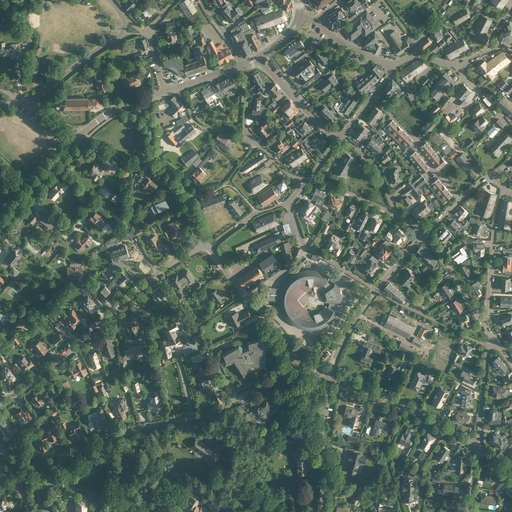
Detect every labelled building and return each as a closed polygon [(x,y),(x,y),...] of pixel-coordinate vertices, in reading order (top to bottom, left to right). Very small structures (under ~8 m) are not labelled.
[(128,0),(123,5),(129,11),(136,5),(130,0),(128,0)] [(184,0),(179,4),(187,17),(196,11),(189,0),(184,0)] [(290,2),(290,0),(266,0),(267,2),(273,2),(273,0),(278,0),(278,4),(280,4),(280,6),(282,6),(282,9),(292,9),(292,2),(290,2)] [(313,0),(314,1),(312,2),(318,10),(328,3),(331,1),(331,0),(313,0)] [(357,0),(349,0),(344,3),(351,12),(355,9),(357,12),(358,11),(358,12),(361,10),(360,9),(362,8),(360,5),(361,4),(357,0)] [(491,0),(491,1),(502,9),(508,0),(491,0)] [(225,2),(225,1),(221,4),(218,6),(221,10),(224,7),(225,5),(227,4),(225,2)] [(227,7),(225,5),(224,7),(225,8),(222,11),(223,13),(223,14),(226,17),(231,12),(227,7)] [(347,16),(342,8),(326,20),(330,26),(342,18),(343,20),(347,16)] [(233,10),(231,12),(226,17),(230,22),(240,14),(235,9),(233,10)] [(280,9),(273,12),(268,14),(272,25),(287,20),(283,11),(280,9)] [(456,25),(470,17),(466,9),(451,17),(456,25)] [(379,25),(367,10),(349,24),(351,26),(344,32),(351,41),(362,32),(365,37),(379,25)] [(354,12),(347,16),(350,20),(358,14),(355,11),(354,12)] [(268,14),(254,19),(259,32),(266,29),(265,28),(272,25),(268,14)] [(471,29),(469,33),(487,42),(490,35),(486,33),(492,19),(482,15),(476,26),(475,26),(473,30),(471,29)] [(342,18),(330,26),(335,32),(350,20),(347,16),(343,20),(342,18)] [(239,25),(245,21),(243,17),(236,21),(239,25)] [(250,47),(251,46),(254,51),(261,47),(254,33),(253,34),(251,31),(245,22),(239,26),(241,29),(248,43),(250,47)] [(177,35),(175,35),(175,31),(173,32),(173,28),(166,29),(167,34),(165,35),(166,41),(169,41),(169,42),(170,43),(171,44),(173,44),(174,43),(175,42),(176,41),(176,40),(177,40),(177,35)] [(248,43),(241,29),(236,31),(247,55),(252,53),(253,52),(253,51),(250,47),(249,47),(247,43),(248,43)] [(436,29),(430,35),(431,36),(431,37),(433,39),(434,38),(436,41),(443,34),(438,29),(437,30),(436,29)] [(395,30),(387,35),(394,46),(392,48),(398,55),(413,45),(409,36),(405,39),(402,41),(395,30)] [(247,55),(236,31),(231,34),(243,57),(247,55)] [(374,42),(375,42),(376,41),(380,37),(375,31),(366,38),(363,46),(371,50),(374,42)] [(505,31),(497,35),(500,41),(502,42),(509,39),(505,31)] [(27,43),(29,37),(23,35),(21,41),(27,43)] [(427,38),(418,45),(422,51),(429,45),(430,46),(429,47),(435,53),(440,48),(434,42),(433,44),(430,40),(430,39),(432,41),(433,41),(434,40),(430,36),(428,38),(427,38)] [(139,40),(142,50),(148,49),(144,38),(139,40)] [(303,51),(302,49),(305,47),(299,38),(284,49),(286,51),(285,52),(285,53),(286,56),(287,56),(289,55),(291,57),(297,53),(298,55),(296,56),(299,60),(306,54),(304,51),(303,51)] [(463,38),(453,43),(457,49),(459,53),(462,52),(468,48),(463,38)] [(437,43),(441,48),(446,43),(443,39),(438,43),(437,43)] [(215,47),(212,41),(208,42),(214,53),(213,53),(220,65),(225,63),(225,62),(229,60),(229,61),(233,58),(228,48),(226,46),(223,47),(222,44),(215,47)] [(20,43),(9,44),(9,48),(5,48),(4,42),(0,42),(0,54),(0,55),(0,57),(10,56),(10,57),(16,57),(15,54),(20,54),(20,43)] [(374,42),(371,50),(372,51),(378,54),(378,53),(379,54),(381,51),(380,50),(382,46),(376,43),(375,42),(374,42)] [(453,43),(444,49),(447,54),(456,49),(457,49),(453,43)] [(194,57),(199,71),(205,70),(207,69),(200,48),(192,50),(194,57)] [(456,49),(447,54),(450,60),(460,54),(459,53),(457,49),(456,49)] [(328,59),(321,50),(315,55),(322,64),(328,59)] [(494,64),(499,70),(511,61),(503,51),(491,60),(494,64)] [(180,58),(178,54),(162,61),(164,65),(169,67),(172,68),(173,69),(175,70),(177,72),(179,74),(181,73),(185,72),(182,65),(180,58)] [(199,71),(194,57),(188,59),(189,63),(193,74),(199,71)] [(294,71),(299,77),(300,77),(302,79),(301,79),(307,86),(322,74),(317,67),(316,68),(314,66),(315,65),(309,59),(294,71)] [(418,73),(427,66),(420,59),(409,66),(412,70),(416,74),(418,73)] [(494,64),(491,60),(486,63),(485,61),(477,66),(483,73),(494,64)] [(189,63),(182,65),(185,72),(186,76),(189,75),(193,74),(189,63)] [(499,70),(494,64),(483,73),(489,81),(495,76),(495,75),(498,73),(497,72),(499,70)] [(370,71),(371,71),(378,78),(384,73),(377,65),(370,71)] [(412,70),(409,66),(399,72),(402,77),(412,70)] [(416,74),(412,70),(402,77),(407,83),(412,79),(413,77),(416,74)] [(371,71),(368,74),(375,83),(379,80),(378,78),(371,71)] [(434,96),(451,76),(446,71),(441,76),(442,77),(437,83),(438,84),(431,92),(434,96)] [(262,81),(258,72),(251,76),(252,78),(252,79),(254,82),(255,85),(258,89),(255,91),(258,94),(261,92),(267,87),(262,81)] [(137,73),(125,77),(128,86),(140,82),(137,73)] [(333,74),(319,84),(325,91),(335,84),(336,86),(337,86),(339,84),(339,83),(338,82),(338,81),(333,74)] [(375,83),(368,74),(363,78),(371,87),(375,83)] [(421,82),(419,84),(422,87),(424,86),(424,85),(430,79),(427,76),(421,82)] [(456,81),(451,76),(434,96),(438,99),(451,85),(452,86),(456,81)] [(230,77),(219,82),(225,93),(232,90),(234,93),(238,91),(230,77)] [(368,89),(371,87),(363,78),(360,81),(368,89)] [(399,91),(401,88),(398,85),(399,85),(392,79),(386,85),(387,86),(388,85),(395,92),(397,89),(399,91)] [(368,89),(360,81),(359,80),(355,84),(364,93),(368,89)] [(503,89),(508,85),(503,80),(498,84),(503,89)] [(225,93),(219,82),(212,86),(217,97),(225,93)] [(282,91),(275,84),(273,84),(270,87),(270,88),(265,93),(268,96),(270,95),(273,99),(282,91)] [(464,84),(456,93),(462,99),(459,103),(462,106),(467,100),(465,99),(472,91),(464,84)] [(207,87),(208,88),(201,91),(207,103),(213,100),(214,102),(217,100),(215,98),(217,97),(212,86),(211,85),(209,86),(207,87)] [(388,85),(387,86),(384,89),(390,95),(392,93),(393,94),(395,92),(388,85)] [(342,91),(342,92),(344,93),(348,96),(347,97),(348,98),(344,104),(352,109),(358,101),(351,96),(350,96),(353,92),(347,88),(342,91)] [(511,102),(504,95),(496,105),(507,114),(511,108),(511,102)] [(97,98),(88,99),(88,97),(65,98),(65,100),(65,107),(65,109),(88,109),(88,107),(98,107),(100,105),(100,100),(97,98)] [(168,102),(173,106),(168,111),(175,118),(185,108),(178,101),(177,101),(173,97),(168,102)] [(267,103),(269,106),(270,108),(271,108),(272,107),(272,108),(277,104),(272,98),(267,103)] [(254,99),(253,109),(268,111),(268,108),(264,107),(262,106),(261,107),(260,107),(261,100),(254,99)] [(295,106),(290,100),(281,108),(286,113),(295,106)] [(334,106),(338,111),(338,112),(342,115),(344,112),(348,115),(352,109),(344,104),(342,102),(338,106),(335,104),(335,105),(334,106)] [(481,113),(485,110),(479,103),(472,110),(471,111),(475,116),(480,112),(481,113)] [(278,105),(277,104),(272,109),(275,112),(280,107),(279,106),(278,105)] [(299,111),(295,106),(286,113),(291,119),(299,111)] [(325,117),(330,110),(325,106),(320,112),(321,113),(320,114),(322,115),(322,114),(325,117)] [(332,109),(330,110),(325,117),(327,119),(327,120),(329,121),(330,121),(333,119),(335,121),(338,117),(336,115),(337,114),(334,110),(336,109),(334,107),(332,109)] [(375,107),(371,112),(378,118),(382,112),(375,107)] [(268,111),(253,109),(252,116),(255,117),(255,119),(260,120),(260,117),(260,113),(265,113),(268,111)] [(378,118),(371,112),(367,118),(373,123),(378,118)] [(447,118),(443,113),(440,116),(449,126),(452,123),(449,119),(450,118),(448,117),(447,118)] [(188,120),(185,116),(178,120),(176,121),(177,125),(181,124),(188,120)] [(429,133),(440,122),(435,117),(424,128),(429,133)] [(472,125),(478,132),(485,126),(484,125),(488,122),(483,117),(480,120),(479,119),(472,125)] [(266,118),(265,118),(262,121),(264,124),(257,130),(261,134),(268,127),(267,125),(270,122),(266,118)] [(499,119),(495,123),(501,129),(504,125),(505,125),(499,119)] [(299,131),(307,125),(305,121),(304,122),(303,120),(297,125),(294,127),(298,132),(299,131)] [(384,124),(382,126),(389,134),(397,125),(392,120),(386,126),(384,124)] [(445,122),(440,126),(450,137),(455,133),(445,122)] [(195,130),(190,125),(186,129),(183,126),(174,133),(173,131),(170,134),(168,132),(164,135),(166,137),(165,138),(172,146),(178,141),(181,144),(192,134),(193,136),(196,133),(195,132),(196,131),(195,130)] [(309,126),(307,125),(299,131),(303,136),(305,134),(308,132),(309,134),(312,131),(311,129),(311,127),(310,126),(309,126)] [(359,128),(358,130),(364,134),(365,133),(367,134),(369,131),(368,130),(368,129),(362,125),(361,125),(359,127),(359,128)] [(397,125),(389,134),(394,139),(403,130),(398,125),(397,125)] [(493,126),(487,132),(492,137),(498,131),(493,126)] [(268,127),(261,134),(265,138),(265,139),(274,130),(271,128),(270,129),(268,127)] [(366,136),(364,134),(358,130),(356,132),(356,131),(354,134),(354,135),(360,140),(362,137),(364,138),(366,136)] [(403,130),(394,139),(400,144),(408,135),(403,130)] [(489,147),(497,155),(511,139),(511,137),(504,131),(489,147)] [(222,134),(219,134),(213,141),(226,151),(232,143),(234,141),(230,138),(229,140),(222,134)] [(276,135),(275,136),(273,138),(274,139),(271,142),(276,148),(282,143),(276,136),(276,135)] [(325,143),(326,141),(324,139),(322,140),(321,138),(320,139),(317,136),(316,137),(314,135),(308,141),(312,145),(314,143),(320,148),(325,143)] [(413,141),(408,135),(400,144),(405,149),(413,141)] [(369,141),(366,144),(367,145),(366,146),(369,148),(369,147),(371,149),(376,143),(379,140),(377,138),(376,139),(373,136),(369,141)] [(376,143),(371,149),(373,151),(375,153),(376,153),(378,151),(380,153),(382,151),(380,149),(381,148),(381,147),(383,146),(381,143),(384,140),(382,138),(379,140),(376,143)] [(299,143),(295,139),(290,143),(294,147),(299,143)] [(465,144),(468,148),(474,142),(471,139),(465,144)] [(427,155),(433,150),(426,142),(420,147),(427,155)] [(282,143),(276,148),(281,154),(289,147),(286,145),(285,146),(282,143)] [(382,152),(384,155),(380,158),(384,163),(391,157),(389,155),(388,156),(386,154),(390,151),(390,150),(391,149),(389,146),(385,150),(382,152)] [(452,151),(448,146),(443,150),(446,155),(452,151)] [(301,148),(294,153),(300,162),(307,157),(301,148)] [(199,156),(193,149),(182,159),(187,166),(199,156)] [(454,149),(449,154),(452,158),(458,154),(454,149)] [(196,168),(196,169),(190,176),(195,181),(193,182),(196,184),(197,183),(198,183),(206,175),(199,168),(210,157),(212,159),(213,158),(215,159),(218,156),(212,150),(207,155),(209,156),(196,168)] [(433,150),(427,155),(434,163),(440,158),(439,157),(433,150)] [(410,156),(409,157),(416,165),(422,160),(415,151),(410,156)] [(335,171),(345,177),(356,158),(346,152),(335,171)] [(300,162),(294,153),(292,153),(286,157),(293,167),(300,162)] [(472,179),(479,173),(472,164),(474,162),(470,157),(468,159),(463,153),(456,159),(472,179)] [(103,161),(102,163),(100,166),(95,163),(94,165),(93,165),(92,166),(92,167),(87,175),(96,181),(104,169),(102,168),(104,164),(112,170),(117,162),(107,155),(105,158),(104,157),(104,158),(102,160),(103,161)] [(264,155),(255,160),(257,165),(266,159),(264,155)] [(361,157),(358,160),(365,166),(364,167),(365,168),(363,171),(366,174),(368,172),(370,173),(373,170),(371,168),(372,167),(369,164),(369,163),(361,156),(361,157)] [(440,158),(434,163),(434,164),(439,169),(447,163),(442,157),(440,158)] [(257,165),(255,160),(242,168),(245,173),(257,165)] [(423,173),(429,168),(422,160),(416,165),(423,173)] [(267,166),(264,162),(257,168),(259,172),(267,166)] [(118,177),(124,181),(131,171),(125,166),(118,177)] [(390,177),(400,174),(397,168),(388,171),(390,174),(389,174),(390,177)] [(412,179),(408,181),(405,184),(409,188),(403,192),(405,196),(411,191),(418,186),(419,188),(426,182),(427,181),(420,172),(413,177),(412,179)] [(400,174),(390,177),(391,180),(392,180),(394,185),(397,184),(396,183),(402,180),(400,174)] [(142,183),(140,186),(145,190),(148,186),(154,190),(157,186),(151,181),(145,176),(141,182),(142,183)] [(264,182),(260,176),(247,184),(253,193),(268,184),(266,181),(264,182)] [(432,183),(429,186),(428,186),(434,192),(442,184),(438,178),(432,183)] [(276,183),(282,190),(287,187),(282,179),(276,183)] [(68,186),(62,181),(60,183),(57,181),(53,186),(54,187),(48,194),(54,200),(62,191),(63,192),(68,186)] [(275,184),(271,187),(258,197),(264,206),(278,197),(276,194),(280,191),(275,184)] [(443,184),(442,184),(434,192),(439,198),(447,190),(448,190),(443,184)] [(418,186),(411,191),(416,198),(423,192),(419,188),(418,186)] [(314,192),(311,199),(316,201),(319,202),(323,204),(324,204),(324,203),(325,200),(326,199),(324,198),(324,200),(323,199),(325,193),(320,190),(318,189),(317,189),(316,189),(314,192)] [(447,190),(439,198),(443,203),(452,195),(447,190)] [(496,195),(485,191),(477,214),(489,218),(496,195)] [(222,195),(215,197),(218,205),(225,203),(222,195)] [(152,203),(154,205),(150,207),(154,214),(158,211),(158,212),(159,211),(160,213),(166,210),(165,208),(169,206),(165,199),(162,200),(161,198),(163,198),(162,196),(156,199),(156,201),(152,203)] [(333,207),(337,198),(331,196),(328,201),(325,200),(324,203),(324,204),(327,205),(329,206),(333,207)] [(407,206),(411,203),(407,196),(403,199),(407,206)] [(93,203),(87,197),(82,203),(88,208),(93,203)] [(218,205),(215,197),(208,200),(211,208),(218,205)] [(343,201),(337,198),(333,207),(336,209),(334,212),(337,214),(336,216),(339,218),(342,210),(340,209),(343,201)] [(511,214),(511,200),(502,199),(499,213),(511,214)] [(204,211),(211,208),(208,200),(201,203),(204,211)] [(226,205),(231,211),(238,206),(233,200),(226,205)] [(315,205),(308,200),(307,202),(306,202),(303,205),(311,210),(315,205)] [(105,205),(100,201),(96,206),(102,209),(105,205)] [(427,205),(424,202),(423,201),(411,211),(418,220),(419,219),(420,221),(423,219),(421,217),(423,216),(419,212),(427,205)] [(419,212),(423,216),(430,210),(429,208),(433,205),(431,202),(429,203),(427,205),(419,212)] [(303,205),(301,208),(302,209),(300,210),(307,216),(309,217),(313,212),(311,210),(303,205)] [(346,211),(343,216),(346,218),(347,217),(350,219),(356,209),(355,208),(355,206),(352,205),(351,205),(351,206),(349,205),(347,211),(346,211)] [(236,218),(243,213),(238,206),(231,211),(236,218)] [(465,217),(469,212),(461,206),(457,211),(454,215),(461,221),(464,218),(465,217)] [(355,219),(351,227),(356,229),(355,230),(360,232),(361,232),(361,231),(370,212),(365,209),(362,215),(360,215),(357,220),(355,219)] [(43,219),(46,215),(42,212),(40,215),(33,210),(26,218),(33,224),(36,221),(38,223),(42,218),(43,219)] [(92,214),(87,221),(95,227),(98,224),(101,227),(106,220),(96,211),(93,215),(92,214)] [(258,233),(279,224),(274,213),(253,222),(258,233)] [(511,216),(511,214),(499,213),(498,220),(497,226),(510,228),(511,216)] [(43,219),(42,218),(38,223),(48,231),(55,223),(46,215),(43,219)] [(180,228),(177,220),(176,220),(176,218),(171,219),(171,222),(168,223),(170,230),(180,228)] [(375,218),(370,229),(376,232),(381,221),(380,221),(380,220),(378,219),(378,220),(375,218)] [(453,220),(448,226),(454,231),(460,225),(456,222),(456,223),(455,222),(453,220)] [(286,233),(292,232),(289,222),(283,224),(286,233)] [(476,222),(472,232),(483,236),(485,230),(487,226),(476,222)] [(326,234),(330,225),(325,223),(321,231),(326,234)] [(444,226),(440,230),(448,238),(453,234),(444,226)] [(182,235),(180,228),(170,230),(172,238),(176,237),(176,240),(181,238),(181,236),(182,235)] [(394,238),(392,236),(388,232),(384,237),(389,241),(392,238),(398,244),(402,239),(403,240),(406,237),(398,229),(395,233),(397,235),(394,238)] [(448,238),(440,230),(436,235),(444,243),(448,238)] [(131,237),(129,232),(116,237),(117,242),(131,237)] [(80,237),(75,243),(81,250),(86,246),(91,240),(92,239),(91,238),(86,233),(84,236),(83,235),(80,238),(80,237)] [(161,245),(155,235),(146,240),(149,244),(155,254),(163,249),(160,245),(161,245)] [(262,242),(255,245),(258,252),(276,244),(280,242),(277,235),(262,242)] [(340,239),(340,238),(337,236),(337,237),(334,235),(332,237),(331,236),(329,239),(330,241),(326,248),(328,250),(329,249),(332,251),(339,238),(340,239)] [(106,247),(115,244),(113,238),(109,240),(110,241),(105,243),(104,244),(102,245),(103,248),(106,247)] [(340,239),(339,238),(332,251),(336,253),(335,254),(337,256),(344,245),(341,243),(343,240),(340,238),(340,239)] [(480,244),(477,243),(477,239),(474,239),(474,242),(471,242),(471,246),(474,247),(474,255),(483,255),(484,250),(484,244),(480,244)] [(93,244),(91,245),(94,250),(101,245),(98,241),(97,241),(96,240),(92,243),(93,244)] [(390,252),(392,250),(388,247),(390,244),(386,240),(381,245),(383,246),(380,249),(388,256),(391,252),(390,252)] [(25,245),(35,255),(36,253),(39,250),(28,241),(25,245)] [(292,258),(289,244),(290,244),(290,241),(280,244),(282,254),(281,254),(282,259),(285,259),(286,263),(290,262),(289,258),(292,258)] [(13,251),(4,260),(11,265),(22,254),(21,245),(12,246),(13,251)] [(125,245),(117,248),(121,260),(129,257),(125,245)] [(431,269),(438,261),(421,246),(414,254),(431,269)] [(362,249),(358,256),(361,259),(367,250),(366,249),(364,247),(362,249)] [(385,259),(388,256),(380,249),(378,247),(375,250),(377,251),(375,253),(376,254),(383,260),(385,259)] [(448,247),(442,253),(445,256),(451,251),(448,247)] [(117,248),(109,251),(113,263),(121,260),(117,248)] [(355,255),(353,253),(354,251),(350,249),(349,251),(345,258),(350,262),(352,263),(353,263),(354,263),(357,257),(355,255)] [(455,253),(451,256),(455,261),(455,260),(456,262),(459,260),(458,259),(461,257),(462,258),(466,255),(463,251),(462,252),(459,249),(455,253)] [(58,258),(63,262),(65,259),(61,255),(62,254),(60,253),(57,256),(58,258)] [(273,254),(268,257),(274,265),(278,262),(273,254)] [(268,257),(264,260),(270,268),(274,265),(268,257)] [(368,264),(361,259),(359,261),(365,266),(362,268),(371,276),(375,272),(374,272),(370,268),(371,267),(368,264)] [(264,260),(260,263),(265,271),(270,268),(264,260)] [(374,272),(379,266),(375,262),(374,263),(371,260),(368,264),(371,267),(370,268),(374,272)] [(502,270),(503,270),(507,271),(507,273),(511,273),(511,263),(504,263),(503,267),(502,267),(502,270)] [(469,269),(466,264),(460,268),(463,273),(465,276),(471,273),(469,270),(469,269)] [(67,267),(68,276),(82,275),(81,266),(67,267)] [(257,266),(252,269),(258,277),(263,274),(257,266)] [(13,268),(9,273),(14,277),(9,283),(13,285),(18,279),(15,276),(18,272),(13,268)] [(252,269),(248,272),(254,280),(258,277),(252,269)] [(340,290),(339,286),(338,284),(335,280),(330,284),(326,280),(330,276),(328,275),(327,274),(326,274),(324,273),(323,272),(322,272),(321,271),(320,271),(317,270),(315,269),(314,270),(313,269),(308,269),(306,269),(306,270),(304,270),(302,271),(300,271),(299,271),(298,272),(296,273),(294,274),(292,275),(292,276),(291,277),(290,277),(289,278),(288,279),(287,280),(287,281),(286,281),(286,282),(285,283),(282,289),(268,287),(267,299),(280,301),(281,304),(282,309),(282,310),(283,312),(284,313),(284,314),(285,316),(286,317),(287,319),(288,320),(290,322),(292,323),(294,325),(295,325),(297,326),(297,327),(299,328),(300,327),(301,328),(302,328),(304,329),(305,329),(306,329),(308,330),(314,330),(314,329),(315,329),(318,328),(320,328),(322,327),(324,326),(325,326),(326,325),(327,324),(328,324),(330,323),(331,322),(333,320),(334,319),(334,318),(335,317),(336,315),(337,313),(338,313),(338,311),(333,309),(335,304),(341,305),(342,301),(342,297),(342,296),(341,294),(341,292),(340,290)] [(5,278),(4,280),(0,276),(0,285),(1,284),(3,286),(11,276),(9,274),(4,270),(1,274),(5,278)] [(408,270),(403,275),(411,281),(415,276),(408,270)] [(182,275),(180,276),(185,283),(187,282),(188,283),(193,280),(187,271),(182,274),(182,275)] [(248,272),(243,275),(249,284),(254,280),(248,272)] [(120,277),(116,280),(122,287),(126,283),(125,282),(128,280),(122,274),(119,276),(120,277)] [(178,278),(176,275),(169,280),(176,291),(184,286),(183,285),(185,283),(180,276),(178,278)] [(243,275),(239,278),(244,287),(249,284),(243,275)] [(411,281),(403,275),(399,280),(406,286),(411,281)] [(478,280),(470,285),(477,296),(481,293),(478,289),(482,287),(478,280)] [(106,285),(103,281),(95,288),(100,293),(98,295),(102,299),(105,296),(110,292),(105,286),(106,285)] [(401,302),(405,305),(408,300),(405,297),(406,296),(389,282),(383,289),(392,297),(393,297),(400,302),(401,302)] [(435,298),(451,288),(447,282),(439,287),(442,292),(440,293),(439,291),(436,293),(436,294),(434,295),(435,298)] [(80,287),(82,289),(86,294),(88,295),(90,293),(82,285),(80,287)] [(150,292),(157,300),(161,297),(161,298),(162,297),(164,300),(169,296),(166,293),(166,292),(160,285),(155,289),(150,292)] [(454,293),(451,288),(435,298),(436,300),(438,299),(444,296),(446,299),(454,293)] [(217,292),(215,290),(209,294),(216,304),(224,298),(219,291),(217,292)] [(175,297),(179,302),(184,299),(180,293),(175,297)] [(179,304),(173,296),(170,299),(174,304),(170,306),(171,308),(179,304)] [(83,302),(84,303),(81,305),(84,308),(87,311),(86,311),(88,313),(89,313),(90,313),(91,313),(92,313),(92,312),(93,311),(93,310),(93,309),(92,309),(92,308),(93,306),(91,304),(93,303),(87,297),(83,301),(83,302)] [(412,297),(409,301),(414,305),(417,301),(412,297)] [(501,297),(500,306),(509,306),(509,297),(501,297)] [(461,303),(458,298),(448,304),(450,307),(451,307),(452,308),(461,303)] [(420,310),(424,304),(419,301),(415,307),(420,310)] [(461,303),(452,308),(452,309),(453,311),(454,310),(456,313),(464,309),(461,303)] [(70,319),(76,325),(79,321),(76,318),(79,316),(72,309),(68,314),(69,314),(67,316),(70,319)] [(144,309),(134,311),(137,318),(149,315),(149,314),(145,311),(144,311),(144,309)] [(8,310),(4,314),(11,320),(15,316),(8,310)] [(137,318),(134,311),(133,312),(133,313),(127,317),(130,323),(127,326),(128,327),(130,332),(132,336),(136,334),(132,325),(136,322),(134,320),(137,318)] [(239,316),(237,312),(228,317),(230,320),(232,324),(231,324),(233,327),(242,323),(242,322),(251,318),(248,311),(242,314),(241,315),(239,316)] [(457,317),(462,326),(464,324),(466,327),(470,324),(469,322),(470,321),(469,320),(468,318),(466,314),(461,316),(460,315),(457,316),(457,317)] [(499,320),(501,325),(502,325),(502,326),(507,324),(508,325),(511,323),(511,322),(511,323),(511,322),(511,315),(511,314),(500,318),(500,319),(499,320)] [(396,317),(391,315),(390,316),(389,315),(384,325),(408,338),(414,327),(396,318),(396,317)] [(68,320),(64,316),(58,322),(62,325),(66,322),(66,323),(65,323),(71,330),(73,328),(74,328),(75,326),(76,325),(70,319),(68,321),(67,320),(68,320)] [(164,319),(166,324),(162,327),(168,339),(159,341),(163,357),(171,356),(169,348),(182,345),(181,343),(177,335),(176,335),(174,330),(178,328),(174,320),(173,321),(171,316),(164,319)] [(428,331),(421,327),(417,334),(425,338),(428,331)] [(56,346),(63,340),(59,334),(52,340),(56,346)] [(198,334),(191,337),(194,342),(196,341),(196,342),(201,339),(198,334)] [(102,344),(107,357),(113,355),(114,356),(117,355),(116,347),(116,344),(115,338),(110,340),(108,335),(101,337),(102,338),(101,339),(103,343),(104,343),(102,344)] [(414,337),(411,342),(420,347),(423,342),(414,337)] [(226,353),(224,356),(226,363),(226,361),(232,360),(234,363),(238,369),(237,369),(238,369),(240,368),(245,373),(243,374),(250,370),(249,366),(250,366),(249,363),(247,360),(251,358),(252,362),(253,365),(254,364),(256,367),(264,366),(262,366),(262,360),(265,358),(264,358),(263,351),(262,348),(268,345),(269,346),(266,339),(262,339),(262,338),(258,339),(253,340),(248,342),(249,346),(249,349),(247,349),(247,351),(246,352),(244,351),(242,352),(240,349),(238,346),(234,348),(229,350),(226,353)] [(34,348),(41,355),(48,350),(44,345),(44,346),(39,340),(35,344),(34,343),(29,347),(32,350),(34,348)] [(413,357),(418,350),(401,341),(399,344),(398,343),(395,347),(397,348),(413,357)] [(364,342),(362,347),(366,348),(363,354),(360,362),(370,366),(373,358),(370,357),(372,350),(379,353),(381,348),(364,342)] [(130,358),(142,355),(140,344),(128,347),(128,348),(124,349),(125,357),(130,356),(130,358)] [(458,351),(469,356),(470,355),(472,356),(474,351),(472,350),(473,348),(471,348),(471,347),(470,346),(469,346),(465,345),(465,346),(462,344),(458,351)] [(319,350),(322,347),(320,345),(315,350),(315,349),(312,352),(310,354),(308,356),(309,357),(311,355),(312,355),(313,354),(314,353),(314,354),(317,352),(319,350)] [(325,348),(321,352),(328,358),(331,355),(326,351),(327,350),(325,348)] [(328,358),(321,352),(317,357),(319,359),(320,357),(325,361),(328,358)] [(88,355),(88,356),(86,357),(90,366),(99,363),(102,362),(99,353),(95,354),(95,353),(88,355)] [(26,369),(33,364),(29,358),(27,360),(23,356),(17,361),(21,366),(21,367),(22,369),(23,369),(23,370),(24,370),(25,370),(26,369)] [(500,373),(501,373),(508,368),(498,357),(490,364),(493,367),(494,365),(498,370),(498,371),(500,373)] [(86,369),(83,363),(81,364),(80,361),(78,361),(77,361),(75,361),(75,362),(75,363),(74,364),(76,368),(74,369),(72,366),(66,368),(68,371),(67,372),(70,377),(71,377),(71,378),(77,375),(76,374),(78,373),(80,377),(88,373),(86,369)] [(16,362),(14,365),(19,371),(22,369),(16,362)] [(398,369),(390,365),(385,375),(387,376),(387,377),(390,379),(391,378),(393,379),(397,370),(399,371),(398,371),(402,373),(407,364),(403,362),(399,370),(398,369)] [(216,370),(212,363),(207,365),(209,368),(210,368),(212,372),(216,370)] [(16,377),(9,369),(8,368),(9,368),(7,366),(6,365),(0,369),(0,370),(0,371),(0,373),(8,384),(11,383),(17,378),(16,377)] [(462,380),(473,385),(476,378),(466,373),(467,371),(463,369),(460,374),(464,376),(462,380)] [(201,377),(200,375),(198,377),(199,379),(200,380),(201,383),(198,384),(201,390),(204,389),(206,393),(213,389),(211,384),(209,385),(208,383),(207,380),(210,378),(212,377),(209,371),(204,373),(206,377),(203,378),(202,379),(202,378),(201,378),(201,377)] [(417,371),(409,388),(417,392),(422,383),(424,384),(426,381),(429,382),(432,376),(428,374),(428,375),(425,373),(424,375),(417,371)] [(52,383),(51,383),(46,387),(49,390),(48,391),(52,397),(58,392),(58,391),(55,387),(56,386),(53,382),(52,383)] [(131,384),(133,392),(140,391),(137,382),(131,384)] [(64,393),(60,384),(56,386),(62,394),(64,393)] [(97,387),(101,396),(107,394),(103,385),(97,387)] [(461,393),(460,405),(470,406),(471,395),(466,394),(466,393),(468,389),(462,386),(460,390),(463,391),(463,393),(461,393)] [(504,396),(507,396),(508,389),(493,387),(492,394),(493,394),(493,396),(494,396),(495,397),(498,397),(499,396),(500,397),(500,396),(504,396)] [(437,399),(435,398),(432,403),(440,407),(448,393),(440,389),(437,395),(439,396),(437,399)] [(36,403),(39,407),(47,401),(44,398),(45,398),(40,392),(38,394),(37,394),(32,398),(33,399),(31,401),(34,405),(36,403)] [(148,397),(150,402),(147,403),(149,411),(152,410),(152,412),(160,410),(160,408),(162,407),(160,394),(148,397)] [(112,409),(117,420),(118,419),(119,420),(127,416),(124,411),(128,409),(123,398),(115,402),(117,405),(113,407),(113,408),(112,409)] [(260,406),(259,405),(254,409),(263,420),(268,416),(267,414),(273,409),(266,401),(262,405),(262,404),(260,406)] [(49,411),(54,416),(58,413),(54,407),(49,411)] [(89,418),(95,431),(106,426),(104,423),(108,421),(102,407),(95,409),(97,414),(89,418)] [(358,410),(346,407),(344,415),(351,417),(350,423),(354,425),(358,410)] [(24,425),(32,418),(24,408),(22,410),(22,409),(15,414),(24,425)] [(455,422),(469,423),(470,415),(467,415),(467,413),(458,411),(458,414),(456,414),(455,422)] [(489,412),(489,413),(489,414),(490,415),(490,417),(490,418),(490,419),(489,419),(489,423),(500,424),(501,420),(498,420),(498,415),(497,415),(497,411),(490,411),(489,412)] [(246,412),(241,416),(247,423),(252,419),(246,412)] [(377,420),(376,420),(371,436),(377,437),(379,429),(385,430),(387,423),(380,421),(382,417),(378,416),(377,420)] [(16,431),(13,427),(11,429),(4,421),(0,424),(0,427),(8,438),(16,431)] [(61,431),(67,428),(64,423),(63,421),(58,423),(59,425),(58,425),(61,431)] [(69,427),(70,429),(68,430),(71,438),(74,436),(76,440),(80,438),(77,431),(80,429),(78,423),(69,427)] [(371,426),(364,424),(362,432),(368,434),(371,426)] [(403,433),(398,442),(400,443),(400,444),(407,447),(407,446),(408,447),(413,438),(411,437),(413,435),(412,434),(415,430),(406,425),(404,430),(403,434),(403,433)] [(39,438),(41,441),(37,443),(41,452),(47,449),(43,440),(48,438),(50,442),(58,438),(53,427),(44,432),(46,435),(39,438)] [(419,446),(427,451),(436,437),(428,432),(422,441),(419,446)] [(497,437),(499,434),(495,432),(493,434),(489,440),(495,445),(499,438),(497,437)] [(500,437),(499,438),(495,445),(498,446),(497,447),(501,449),(502,447),(503,448),(507,442),(506,442),(507,439),(502,436),(501,438),(500,437)] [(197,438),(191,447),(196,451),(194,453),(199,456),(200,454),(214,463),(220,454),(232,446),(228,438),(212,448),(197,438)] [(448,454),(450,450),(443,445),(439,452),(437,451),(433,456),(442,462),(444,459),(447,460),(450,455),(448,454)] [(128,454),(126,455),(127,460),(130,459),(131,463),(136,462),(133,452),(135,451),(135,449),(127,451),(128,454)] [(357,474),(360,463),(365,464),(367,456),(363,455),(363,453),(353,450),(352,454),(350,453),(347,461),(350,462),(347,471),(357,474)] [(298,475),(308,474),(308,470),(310,470),(310,466),(307,466),(307,463),(308,463),(308,454),(305,455),(304,452),(302,452),(302,455),(297,455),(298,475)] [(429,456),(424,453),(421,459),(425,462),(429,456)] [(463,470),(465,456),(456,456),(456,457),(454,457),(452,459),(452,461),(456,461),(455,470),(463,470)] [(444,479),(448,473),(443,470),(438,476),(438,478),(444,479)] [(486,474),(485,480),(492,482),(492,480),(497,481),(498,476),(493,475),(494,473),(486,472),(486,474)] [(404,484),(403,484),(403,492),(403,495),(405,495),(405,501),(414,501),(414,495),(416,495),(416,487),(415,487),(415,480),(413,480),(413,477),(405,477),(405,480),(404,480),(404,484)] [(187,488),(194,493),(198,485),(191,481),(187,488)] [(507,485),(505,483),(501,488),(504,490),(506,487),(507,489),(506,490),(511,496),(511,484),(511,485),(510,483),(507,485)] [(442,495),(449,495),(449,493),(458,494),(459,485),(443,484),(442,495)] [(355,490),(354,494),(356,495),(353,501),(354,501),(353,504),(358,506),(359,503),(361,503),(364,495),(362,493),(355,490)] [(185,503),(188,504),(185,509),(190,511),(206,511),(208,511),(206,509),(203,507),(203,508),(201,506),(200,508),(196,506),(198,502),(193,499),(194,498),(192,497),(190,496),(185,503)] [(376,500),(374,511),(376,511),(389,511),(390,511),(382,509),(384,497),(377,496),(376,500)] [(88,511),(87,511),(87,510),(86,499),(75,499),(75,511),(88,511)] [(4,509),(5,508),(5,507),(6,506),(9,507),(10,509),(14,506),(11,502),(4,500),(0,501),(0,508),(1,510),(3,508),(4,509)]
